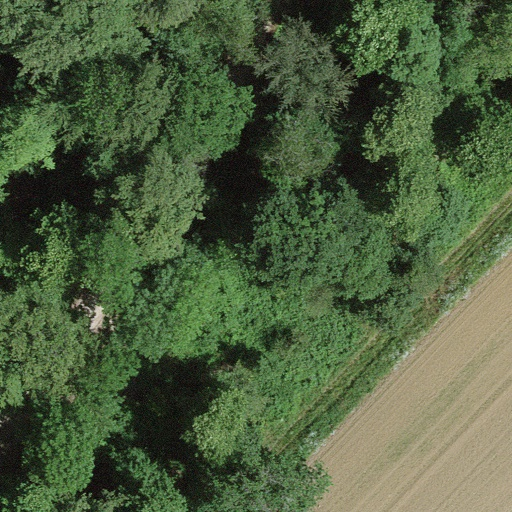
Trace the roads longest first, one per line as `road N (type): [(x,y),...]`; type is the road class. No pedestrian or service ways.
road 1 (track): [(242,0),(41,353),(0,405)]
road 2 (track): [(234,511),(339,424),(455,215),(511,165)]
